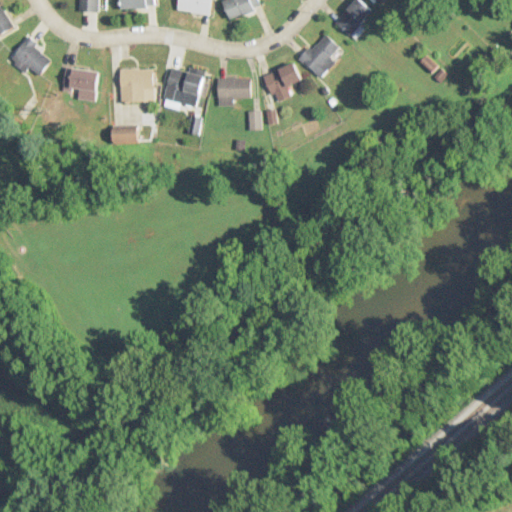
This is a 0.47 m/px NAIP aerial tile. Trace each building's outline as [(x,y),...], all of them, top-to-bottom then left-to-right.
[(82,0),(82,10),(100,10),(100,0),(82,0)] [(180,0),(179,11),(212,15),(213,0),(180,0)] [(226,0),(225,1),(232,19),(263,7),(260,0),(226,0)] [(375,11),(364,0),(358,0),(338,21),(352,35),(375,11)] [(0,35),(15,26),(0,1),(0,35)] [(331,56),(341,46),(327,33),(303,58),(323,77),(337,62),(331,56)] [(55,59),(29,38),(14,57),(40,78),(55,59)] [(292,94),(288,87),(304,79),(295,62),(266,76),(278,101),(292,94)] [(80,98),(97,100),(101,71),(68,66),(65,86),(81,89),(80,98)] [(167,98),(199,105),(207,73),(174,66),(167,98)] [(155,68),(122,68),(122,101),(155,101),(155,68)] [(235,98),(252,98),(252,78),(220,78),(220,105),(235,105),(235,98)]
